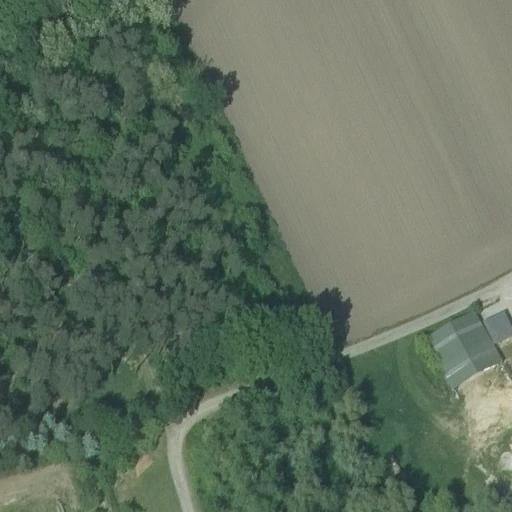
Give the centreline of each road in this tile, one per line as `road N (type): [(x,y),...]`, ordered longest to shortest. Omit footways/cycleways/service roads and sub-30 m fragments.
road 1 (unclassified): [(164,444),(198,406),(387,339),(511,274)]
road 2 (track): [(0,153),(16,137),(82,208),(164,444)]
